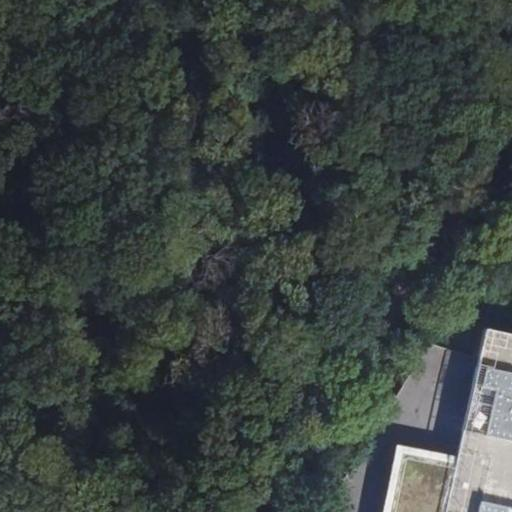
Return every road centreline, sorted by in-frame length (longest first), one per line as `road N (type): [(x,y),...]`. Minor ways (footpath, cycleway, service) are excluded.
road 1 (track): [(511,174),(338,374),(263,511)]
road 2 (track): [(466,0),(506,179)]
